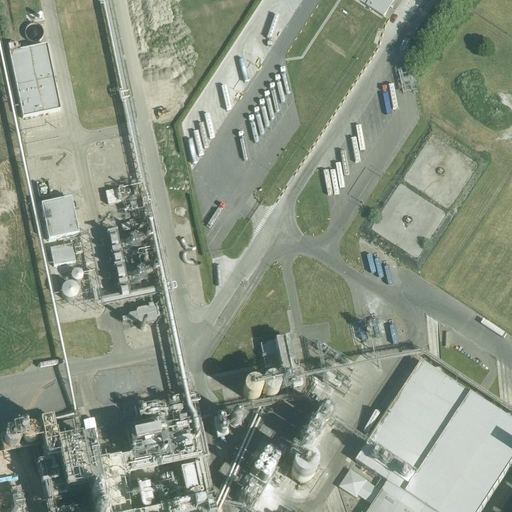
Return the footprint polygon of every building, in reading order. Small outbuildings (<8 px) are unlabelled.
[(357,0),(366,5),(366,6),(383,18),(394,0),(357,0)] [(24,120),(61,112),(48,46),(20,52),(19,44),(9,46),(10,55),(10,56),(24,120)] [(108,191),(110,205),(122,202),(119,188),(108,191)] [(63,199),(72,197),(70,189),(61,192),(63,199)] [(48,242),(78,236),(71,200),(41,206),(48,242)] [(54,268),(75,263),(71,245),(50,250),(54,268)] [(74,271),(76,283),(87,281),(85,269),(74,271)] [(75,302),(84,291),(72,281),(63,292),(75,302)] [(296,375),(287,338),(262,343),(265,356),(280,352),(286,377),(296,375)] [(369,511),(477,511),(511,459),(511,422),(503,416),(420,362),(418,366),(384,416),(354,463),(388,485),(382,493),(374,506),(369,511)] [(264,396),(265,393),(264,391),(264,389),(261,385),(260,384),(258,383),(255,382),(252,382),(250,383),(247,385),(245,387),(244,389),(244,393),(244,397),(246,400),(249,402),(251,403),(254,403),(258,403),(260,401),(262,400),(263,399),(264,396)] [(284,395),(284,391),(284,388),(281,385),(279,383),(277,382),(274,382),(271,383),(268,385),(266,388),(266,392),(267,395),(269,398),(272,400),(275,401),(279,400),(282,398),(284,395)] [(139,420),(185,413),(182,400),(137,407),(139,420)] [(127,410),(102,412),(103,422),(128,420),(127,410)] [(72,422),(38,430),(46,465),(39,467),(46,502),(89,493),(92,511),(210,511),(208,504),(206,504),(206,503),(199,469),(180,472),(188,508),(170,511),(131,511),(129,497),(128,497),(120,462),(97,467),(92,443),(56,450),(55,439),(75,434),(72,422)] [(180,436),(176,437),(179,458),(190,457),(189,451),(193,450),(190,432),(190,425),(179,426),(180,436)] [(134,434),(136,455),(161,452),(159,442),(167,441),(166,431),(134,434)] [(38,443),(39,440),(39,437),(37,435),(35,433),(32,432),(28,433),(26,435),(25,437),(24,440),(25,443),(27,445),(29,446),(32,447),(35,446),(37,445),(38,443)] [(19,447),(19,444),(19,441),(17,438),(14,436),(12,436),(9,436),(7,438),(5,440),(4,444),(5,446),(6,449),(9,451),(12,451),(15,451),(17,449),(19,447)] [(320,478),(320,473),(320,471),(319,468),(318,466),(316,464),(314,462),(312,461),(310,460),(307,460),(305,460),(302,461),(300,462),(298,464),(296,466),(295,468),(294,471),(293,473),(294,476),(295,479),(296,481),(298,483),(300,485),(302,486),(305,487),(307,487),(310,487),(312,486),(315,485),(317,483),(319,480),(320,478)] [(352,470),(342,487),(371,505),(382,489),(352,470)] [(21,489),(13,491),(17,509),(25,507),(21,489)] [(281,511),(282,510),(283,508),(282,505),(281,502),(280,500),(278,498),(277,497),(275,496),(272,495),(270,495),(268,495),(265,496),(263,497),(261,499),(260,501),(258,503),(258,505),(258,508),(258,510),(258,511),(281,511)] [(144,499),(145,509),(157,508),(156,498),(144,499)]
